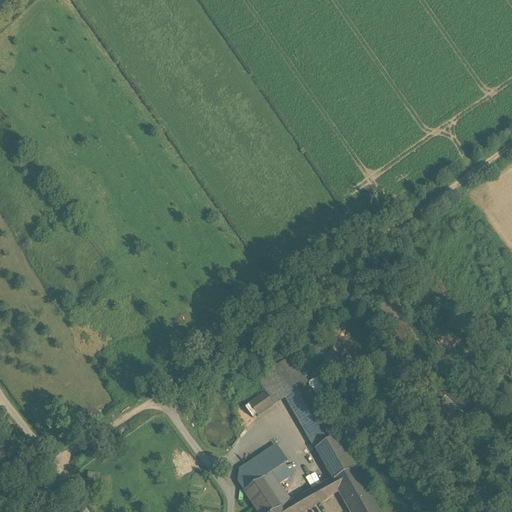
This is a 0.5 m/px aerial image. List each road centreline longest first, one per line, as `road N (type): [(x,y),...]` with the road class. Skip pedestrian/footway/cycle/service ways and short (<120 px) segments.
road 1 (track): [(158,396),(511,146)]
road 2 (track): [(293,304),(392,349),(477,375),(511,413)]
road 3 (track): [(66,483),(77,449),(158,396)]
